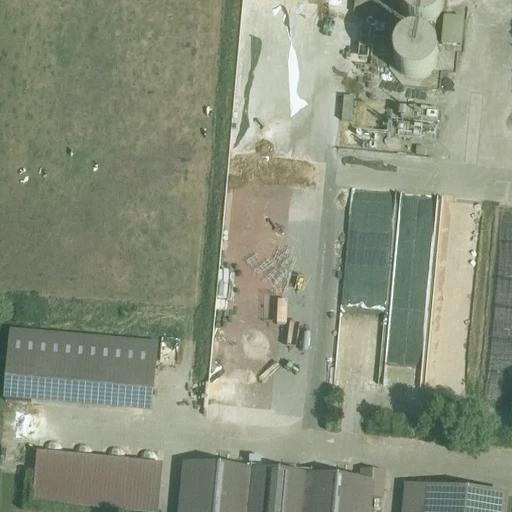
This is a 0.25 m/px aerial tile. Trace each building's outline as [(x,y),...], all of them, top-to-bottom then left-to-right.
[(396,0),(396,1),(395,9),(398,17),(403,23),(409,27),(417,29),(425,28),(432,24),(437,18),(440,12),(441,4),(440,0),(396,0)] [(428,48),(423,43),(416,40),(409,40),(402,42),(395,46),(391,51),(388,58),(388,66),(390,74),(395,80),(402,84),(410,86),(418,85),(425,81),(430,75),(433,69),(434,61),(432,54),(428,48)] [(16,331),(9,403),(158,416),(165,344),(16,331)] [(38,451),(33,508),(79,511),(158,511),(163,462),(38,451)] [(185,468),(180,511),(373,511),(375,484),(185,468)] [(407,491),(405,511),(508,511),(510,501),(407,491)]
